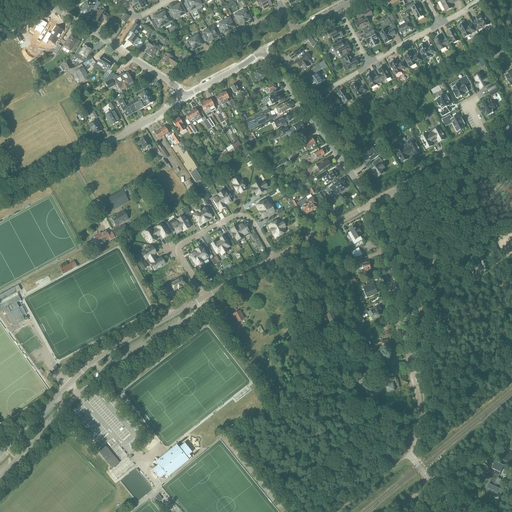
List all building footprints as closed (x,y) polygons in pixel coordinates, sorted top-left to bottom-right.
[(142,2),(135,6),(137,11),(145,7),(148,6),(145,0),(142,2)] [(188,1),(183,4),(188,13),(191,12),(192,13),(197,10),(191,0),(187,0),(188,1)] [(202,1),(201,0),(191,0),(197,10),(202,8),(201,6),(204,5),(202,1)] [(257,0),(256,1),(259,6),(261,4),(263,7),(264,9),(267,8),(272,5),(268,0),(257,0)] [(453,4),(459,0),(458,0),(440,0),(439,0),(446,12),(453,8),(451,4),(452,3),(453,4)] [(97,1),(95,3),(94,3),(93,3),(92,2),(90,2),(89,2),(88,2),(87,2),(87,3),(85,3),(84,3),(83,4),(82,4),(81,5),(84,7),(81,12),(87,16),(92,10),(95,12),(96,9),(100,3),(97,1)] [(188,13),(183,4),(179,6),(178,5),(175,7),(180,16),(185,14),(186,15),(188,13)] [(424,16),(418,5),(414,7),(412,4),(406,7),(408,11),(411,9),(417,20),(424,16)] [(172,10),(167,12),(170,18),(173,17),(174,19),(180,16),(175,7),(171,9),(172,10)] [(107,21),(110,16),(100,10),(99,11),(97,14),(93,20),(100,24),(103,20),(102,20),(103,19),(107,21)] [(239,13),(245,22),(248,20),(247,19),(252,17),(249,11),(246,12),(245,10),(239,13)] [(359,29),(359,30),(370,24),(369,24),(368,25),(366,21),(368,20),(366,18),(373,15),(370,10),(363,14),(365,17),(355,22),(357,26),(356,27),(358,30),(359,29)] [(170,18),(167,12),(163,15),(162,13),(159,15),(164,25),(166,28),(171,25),(170,23),(173,22),(172,21),(171,19),(170,18)] [(231,16),(233,20),(236,25),(240,23),(241,24),(245,22),(239,13),(234,16),(235,18),(233,20),(231,16)] [(484,14),(484,13),(482,14),(481,14),(480,13),(479,14),(478,14),(478,15),(478,16),(476,17),(476,18),(477,18),(479,22),(474,24),(477,30),(482,28),(490,24),(489,24),(484,14)] [(121,20),(125,23),(130,16),(125,14),(121,20)] [(389,17),(392,23),(398,20),(395,14),(389,17)] [(164,25),(159,15),(155,17),(156,19),(151,21),(156,31),(159,29),(159,28),(164,25)] [(229,19),(224,21),(229,31),(232,29),(232,28),(236,25),(231,16),(228,17),(229,19)] [(398,28),(402,35),(412,30),(409,25),(412,23),(409,17),(405,19),(408,23),(398,28)] [(46,26),(48,23),(46,23),(47,22),(43,19),(42,20),(41,19),(34,30),(40,34),(36,40),(40,42),(49,27),(48,27),(46,26)] [(219,27),(217,28),(220,34),(224,32),(225,33),(229,31),(224,21),(218,24),(219,27)] [(113,22),(108,29),(114,33),(119,26),(113,22)] [(464,38),(471,35),(471,34),(470,34),(475,31),(472,25),(467,28),(465,24),(465,23),(463,25),(462,24),(461,23),(460,24),(459,25),(460,26),(458,27),(458,28),(464,38),(463,38),(464,38)] [(495,24),(492,26),(497,34),(498,33),(501,32),(497,23),(495,24)] [(132,34),(127,41),(134,46),(139,40),(137,38),(140,35),(137,33),(135,31),(138,27),(134,24),(129,32),(132,34)] [(368,31),(366,32),(368,34),(367,35),(364,37),(368,44),(371,43),(373,47),(378,45),(375,40),(377,39),(374,33),(374,32),(372,29),(373,28),(371,26),(366,29),(368,31)] [(62,32),(63,31),(56,27),(51,35),(48,33),(44,40),(49,42),(50,40),(55,43),(56,42),(57,43),(59,39),(58,39),(60,35),(61,36),(63,33),(62,32)] [(220,34),(217,28),(215,29),(213,27),(208,30),(213,39),(216,37),(216,36),(220,34)] [(332,30),(327,33),(328,33),(331,39),(333,38),(334,41),(339,39),(340,39),(342,38),(342,37),(343,36),(343,35),(343,34),(341,32),(340,30),(337,32),(335,29),(332,30)] [(199,33),(204,42),(209,40),(209,41),(213,39),(208,30),(202,33),(204,35),(202,36),(201,33),(199,33)] [(380,33),(385,44),(392,40),(391,37),(392,36),(393,37),(396,35),(393,30),(388,32),(387,30),(380,33)] [(446,40),(449,45),(452,44),(459,41),(459,40),(453,30),(454,30),(453,30),(452,31),(451,30),(450,30),(449,30),(448,31),(448,32),(448,33),(447,33),(447,34),(449,37),(450,37),(449,38),(446,40)] [(204,42),(199,33),(198,34),(200,37),(199,38),(197,36),(192,38),(197,48),(201,46),(200,45),(204,42)] [(63,46),(71,51),(73,52),(75,48),(76,49),(80,42),(70,36),(66,42),(63,46)] [(449,45),(446,40),(443,41),(442,41),(442,40),(441,37),(439,38),(438,37),(437,37),(436,37),(435,37),(435,39),(435,40),(434,40),(434,41),(440,51),(439,51),(440,51),(446,47),(449,45)] [(197,48),(192,38),(186,41),(188,44),(185,45),(188,51),(193,49),(194,50),(197,48)] [(157,44),(156,46),(153,44),(153,43),(149,41),(145,46),(149,49),(146,54),(152,58),(156,51),(158,52),(161,47),(157,44)] [(339,43),(333,47),(336,52),(339,58),(341,57),(342,57),(348,53),(347,53),(351,51),(347,44),(344,45),(342,42),(339,43)] [(53,53),(56,55),(61,47),(58,45),(53,53)] [(420,48),(418,49),(419,49),(424,59),(424,60),(425,59),(426,61),(432,58),(431,56),(432,56),(431,56),(431,55),(436,53),(433,46),(428,49),(425,45),(426,45),(424,46),(423,45),(422,45),(421,45),(420,46),(420,47),(420,48)] [(91,50),(85,46),(82,51),(79,49),(74,57),(77,58),(83,62),(86,58),(91,50)] [(506,50),(503,46),(491,53),(493,57),(506,50)] [(294,53),(297,57),(297,56),(299,59),(296,61),(301,67),(302,67),(305,70),(312,64),(305,54),(304,55),(302,53),(304,51),(301,47),(294,53)] [(187,62),(191,56),(185,53),(181,58),(187,62)] [(418,54),(413,57),(411,53),(409,54),(408,53),(407,53),(406,53),(406,54),(405,55),(405,56),(404,57),(410,67),(410,68),(417,64),(416,63),(421,61),(418,54)] [(178,62),(172,58),(166,54),(161,62),(164,64),(165,64),(167,65),(169,63),(175,67),(178,62)] [(356,60),(355,59),(353,60),(350,55),(344,59),(346,64),(345,64),(349,70),(350,70),(351,70),(353,69),(354,68),(359,65),(358,63),(358,62),(357,60),(356,60)] [(99,73),(101,70),(103,71),(104,69),(107,71),(112,64),(102,57),(97,64),(100,66),(97,71),(99,73)] [(73,68),(69,60),(62,65),(60,66),(64,73),(66,72),(73,68)] [(391,64),(389,65),(395,75),(395,76),(402,72),(402,71),(402,72),(402,71),(407,69),(403,62),(398,65),(396,61),(397,61),(396,61),(394,62),(394,61),(393,61),(392,61),(391,62),(391,63),(391,64)] [(322,68),(319,64),(313,69),(316,73),(322,68)] [(75,72),(81,83),(88,79),(89,78),(83,67),(75,72)] [(377,77),(380,82),(383,81),(384,81),(391,78),(390,77),(390,78),(385,67),(383,68),(382,67),(381,67),(380,67),(380,68),(379,69),(380,70),(378,71),(380,74),(381,74),(381,75),(377,77)] [(265,76),(263,73),(262,74),(261,71),(259,70),(257,72),(256,71),(253,73),(255,76),(251,78),(253,83),(257,81),(257,80),(265,76)] [(325,80),(319,73),(310,80),(316,87),(325,80)] [(132,82),(128,74),(124,76),(124,75),(113,81),(112,80),(105,83),(109,89),(118,84),(121,90),(124,88),(124,89),(128,87),(127,85),(132,82)] [(380,82),(377,77),(374,78),(373,78),(373,77),(372,74),(370,75),(370,74),(369,74),(368,74),(367,75),(366,76),(367,77),(365,78),(366,78),(371,88),(378,84),(377,84),(380,82)] [(477,82),(475,83),(478,88),(479,87),(480,89),(488,86),(486,83),(488,82),(485,78),(484,79),(482,74),(481,75),(475,78),(477,82)] [(457,97),(458,98),(459,98),(458,97),(460,96),(461,97),(462,97),(461,95),(463,94),(464,95),(465,94),(464,93),(468,92),(466,89),(466,87),(464,84),(469,81),(466,76),(461,79),(463,83),(460,85),(459,84),(458,85),(457,86),(456,85),(455,86),(456,87),(454,88),(454,87),(452,88),(454,90),(453,91),(454,94),(455,95),(456,98),(457,97)] [(262,86),(260,82),(254,85),(255,86),(250,89),(252,92),(262,86)] [(356,98),(357,98),(358,99),(362,97),(361,96),(364,94),(363,94),(368,91),(365,85),(360,88),(357,84),(358,84),(358,83),(356,84),(355,84),(354,83),(353,84),(352,84),(352,85),(352,86),(350,87),(350,88),(351,87),(356,98)] [(239,87),(237,84),(231,87),(234,94),(237,92),(238,94),(243,91),(240,87),(239,87)] [(276,89),(275,87),(274,84),(266,88),(265,85),(262,87),(264,91),(265,91),(266,94),(268,93),(273,91),(276,89)] [(262,87),(250,93),(252,96),(263,90),(262,87)] [(142,100),(150,96),(149,94),(150,94),(148,90),(139,94),(141,98),(133,102),(135,104),(138,102),(142,100)] [(351,99),(343,90),(337,94),(340,97),(339,98),(341,100),(342,100),(345,104),(351,99)] [(248,94),(246,91),(243,92),(246,99),(252,96),(250,93),(248,94)] [(228,102),(227,99),(229,98),(225,92),(223,93),(223,92),(220,94),(225,104),(228,102)] [(280,93),(271,97),(271,98),(270,98),(269,96),(261,100),(263,104),(269,101),(271,106),(275,104),(274,103),(283,99),(280,93)] [(222,106),(225,104),(220,94),(217,95),(217,96),(215,97),(220,105),(222,105),(222,106)] [(447,107),(450,105),(448,102),(449,101),(447,96),(445,96),(445,95),(444,96),(441,97),(441,96),(440,97),(438,99),(437,99),(437,100),(436,101),(439,106),(440,105),(444,112),(440,113),(442,116),(449,112),(447,107)] [(132,105),(131,103),(126,106),(120,96),(115,99),(126,118),(136,112),(132,105)] [(138,102),(135,104),(132,105),(136,112),(154,102),(152,98),(151,99),(150,96),(142,100),(138,102)] [(338,108),(337,107),(338,106),(341,103),(337,98),(334,100),(331,96),(325,100),(328,104),(327,105),(330,108),(330,107),(332,110),(334,109),(334,110),(336,110),(338,109),(338,108)] [(494,110),(496,109),(490,99),(480,105),(482,108),(481,108),(484,114),(485,113),(487,116),(492,113),(492,114),(494,113),(493,113),(495,112),(494,110)] [(208,101),(208,100),(205,102),(212,115),(214,114),(212,111),(215,110),(210,100),(208,101)] [(112,111),(116,108),(112,101),(108,103),(112,111)] [(229,102),(233,112),(237,110),(232,101),(229,102)] [(205,102),(202,103),(202,104),(201,105),(204,111),(207,116),(210,115),(210,116),(212,115),(205,102)] [(290,108),(287,102),(276,108),(278,114),(290,108)] [(190,111),(195,119),(196,122),(202,119),(200,116),(199,116),(195,108),(193,110),(193,109),(190,111)] [(119,121),(114,110),(106,114),(112,125),(119,121)] [(195,119),(190,111),(187,112),(188,113),(185,114),(190,122),(195,119)] [(267,121),(263,112),(254,117),(254,118),(245,123),(249,130),(267,121)] [(290,114),(290,113),(286,115),(287,118),(284,119),(283,117),(273,122),(275,121),(277,126),(282,123),(283,127),(287,125),(285,123),(297,117),(295,114),(294,112),(290,114)] [(464,125),(465,124),(461,118),(460,118),(458,116),(455,117),(454,118),(452,119),(450,115),(442,120),(444,123),(448,121),(450,123),(452,122),(452,123),(457,132),(461,130),(461,131),(462,130),(465,128),(464,125)] [(207,120),(205,117),(202,119),(208,130),(212,128),(207,120)] [(375,122),(378,127),(385,124),(382,118),(382,119),(381,117),(375,121),(375,122)] [(103,130),(97,119),(88,124),(91,128),(92,128),(95,134),(103,130)] [(173,122),(180,133),(186,129),(180,119),(176,121),(176,120),(173,122)] [(289,130),(289,131),(293,137),(298,134),(297,132),(300,130),(302,132),(305,130),(304,127),(304,126),(303,125),(302,125),(301,123),(289,130)] [(189,126),(193,132),(194,132),(195,134),(198,133),(192,124),(189,126)] [(159,129),(164,136),(166,135),(167,135),(169,134),(164,126),(162,128),(161,127),(159,129)] [(435,141),(438,140),(439,142),(445,139),(443,135),(444,135),(443,134),(442,134),(438,126),(429,131),(435,141)] [(289,132),(286,128),(277,133),(276,134),(276,133),(272,136),(274,140),(279,137),(279,136),(280,136),(281,137),(284,135),(287,133),(289,132)] [(164,136),(159,129),(156,130),(156,131),(154,133),(159,140),(161,139),(161,138),(164,136)] [(357,132),(352,135),(357,144),(362,141),(363,142),(366,140),(365,139),(366,138),(364,135),(363,137),(359,131),(357,132)] [(427,135),(421,138),(424,144),(423,145),(424,146),(425,145),(427,149),(433,146),(432,143),(434,141),(429,131),(426,133),(427,135)] [(172,136),(178,144),(180,142),(175,134),(172,136)] [(246,140),(249,145),(254,142),(251,136),(246,140)] [(142,143),(139,145),(142,151),(144,150),(145,149),(145,148),(147,147),(149,149),(151,148),(150,145),(146,137),(143,138),(140,139),(140,140),(142,143)] [(311,138),(302,145),(306,151),(309,149),(308,148),(311,146),(313,148),(316,146),(315,144),(315,143),(311,138)] [(418,148),(415,143),(417,142),(415,138),(407,142),(408,143),(405,145),(410,155),(413,153),(414,156),(421,152),(419,149),(419,147),(418,148)] [(238,141),(232,145),(237,152),(242,148),(238,141)] [(290,148),(292,151),(298,147),(297,147),(299,146),(302,143),(300,141),(295,145),(294,144),(291,146),(292,147),(290,148)] [(408,159),(407,156),(410,155),(405,145),(401,147),(402,149),(397,152),(400,158),(399,158),(400,159),(402,162),(408,159)] [(366,161),(370,158),(371,157),(373,156),(375,159),(381,154),(378,149),(375,151),(372,147),(370,149),(369,147),(365,150),(366,152),(362,155),(366,161)] [(163,148),(160,150),(161,153),(162,154),(163,155),(166,159),(169,157),(163,148)] [(324,155),(321,150),(308,156),(307,154),(299,158),(301,162),(309,158),(312,157),(314,160),(324,155)] [(161,160),(168,171),(172,168),(165,158),(161,160)] [(382,170),(385,168),(382,164),(381,165),(379,163),(382,161),(380,158),(372,163),(375,168),(373,170),(375,173),(373,174),(376,178),(378,176),(378,177),(384,173),(382,170)] [(281,168),(288,164),(285,160),(278,164),(273,167),(275,171),(280,168),(281,168)] [(317,166),(315,163),(304,169),(305,171),(306,170),(308,173),(311,172),(319,168),(320,171),(330,165),(329,165),(330,164),(329,162),(328,162),(327,160),(317,166)] [(196,170),(191,174),(196,182),(201,179),(196,170)] [(322,173),(317,176),(319,179),(322,178),(323,178),(325,177),(329,182),(330,181),(331,182),(338,177),(337,176),(333,170),(328,174),(325,171),(322,173)] [(155,177),(152,172),(143,178),(146,182),(155,177)] [(240,192),(240,193),(245,191),(244,189),(245,189),(244,188),(246,187),(242,180),(241,181),(238,177),(237,177),(232,180),(232,181),(234,185),(231,186),(234,191),(236,190),(237,193),(240,192)] [(189,192),(196,188),(190,178),(183,183),(189,192)] [(336,189),(343,184),(344,184),(342,182),(341,181),(341,180),(336,183),(335,182),(332,184),(336,189)] [(259,182),(252,187),(252,188),(250,189),(252,193),(254,192),(255,194),(256,194),(257,195),(265,191),(264,189),(265,189),(262,184),(261,184),(259,182)] [(328,195),(329,196),(327,197),(329,201),(332,200),(333,201),(333,200),(334,201),(336,199),(336,198),(337,198),(336,196),(339,194),(336,189),(332,184),(329,186),(330,188),(329,188),(332,192),(328,195)] [(344,185),(343,184),(336,189),(339,194),(340,193),(340,194),(343,192),(343,191),(346,188),(344,185)] [(129,200),(124,190),(100,203),(105,212),(129,200)] [(224,206),(225,206),(231,202),(225,192),(224,193),(223,192),(218,195),(218,196),(224,206)] [(204,195),(201,196),(203,200),(207,206),(210,205),(207,200),(206,199),(204,195)] [(218,196),(212,199),(213,200),(211,201),(216,210),(218,209),(219,209),(220,210),(225,207),(225,206),(224,206),(218,196)] [(316,211),(318,209),(317,206),(321,203),(317,196),(313,198),(312,197),(306,200),(305,198),(312,211),(315,209),(316,211)] [(312,211),(305,198),(302,200),(304,203),(306,202),(307,203),(301,206),(304,212),(305,212),(306,214),(312,211)] [(260,212),(269,206),(266,200),(257,206),(257,207),(256,207),(258,211),(259,210),(260,212)] [(270,206),(269,206),(260,212),(259,212),(263,218),(274,212),(270,206)] [(198,208),(206,222),(209,220),(208,220),(212,217),(210,215),(212,214),(208,209),(207,209),(206,207),(202,209),(201,207),(198,208)] [(206,222),(198,208),(196,210),(197,212),(194,214),(200,225),(203,222),(204,223),(206,222)] [(112,218),(116,226),(124,221),(124,220),(128,218),(124,211),(120,213),(116,215),(116,216),(112,218)] [(177,220),(178,221),(183,231),(184,231),(190,228),(188,224),(186,219),(185,219),(183,216),(177,220)] [(271,232),(283,225),(282,223),(281,223),(279,220),(269,226),(271,229),(270,230),(271,232)] [(183,231),(178,221),(171,224),(177,234),(178,234),(183,231)] [(237,227),(244,238),(250,234),(247,229),(246,226),(245,227),(243,223),(242,224),(242,223),(238,226),(237,227)] [(118,228),(113,231),(116,237),(128,230),(125,224),(118,228)] [(154,228),(158,236),(161,234),(163,238),(169,235),(163,224),(157,227),(157,226),(154,228)] [(283,225),(271,232),(273,235),(273,234),(276,238),(276,237),(278,239),(284,236),(283,234),(286,232),(284,228),(285,228),(283,225)] [(348,233),(354,244),(362,240),(360,237),(362,236),(361,234),(362,234),(358,227),(357,227),(356,225),(350,229),(351,232),(348,233)] [(244,238),(237,227),(237,226),(231,229),(233,233),(232,233),(235,238),(236,238),(238,242),(244,238)] [(158,236),(154,228),(150,230),(150,229),(145,232),(148,236),(146,237),(148,241),(149,241),(150,243),(156,240),(155,237),(158,236)] [(102,233),(105,241),(110,238),(111,240),(115,237),(113,233),(110,234),(109,233),(108,234),(106,231),(102,233)] [(102,233),(95,237),(93,238),(92,240),(95,245),(97,245),(99,244),(105,241),(102,233)] [(221,241),(218,242),(224,252),(227,250),(227,248),(230,247),(224,237),(220,239),(221,241)] [(224,252),(218,242),(216,244),(215,242),(211,244),(217,254),(220,253),(220,254),(224,252)] [(146,259),(148,262),(155,258),(153,255),(156,253),(152,247),(150,249),(149,248),(145,250),(146,252),(142,255),(145,259),(146,259)] [(202,261),(208,258),(208,257),(210,256),(205,247),(203,248),(202,248),(201,248),(201,247),(195,250),(196,251),(202,261)] [(351,252),(354,258),(360,256),(362,255),(358,248),(351,252)] [(192,259),(189,260),(193,266),(195,264),(195,265),(197,264),(197,265),(198,265),(202,263),(203,262),(202,261),(196,251),(190,255),(192,259)] [(451,255),(448,251),(441,256),(444,260),(451,255)] [(425,252),(418,253),(420,273),(428,272),(425,252)] [(476,255),(469,258),(474,269),(481,266),(476,255)] [(362,256),(355,258),(356,262),(358,268),(360,268),(361,273),(365,272),(364,271),(371,269),(369,262),(362,264),(362,260),(363,260),(362,256)] [(155,258),(148,262),(149,265),(151,265),(152,265),(154,269),(153,269),(154,270),(165,264),(161,258),(157,260),(155,258)] [(74,262),(60,270),(63,274),(77,267),(74,262)] [(166,267),(159,272),(161,276),(165,274),(168,279),(178,273),(174,266),(168,270),(166,267)] [(174,290),(168,294),(170,298),(180,292),(178,289),(182,287),(181,286),(185,284),(181,278),(171,284),(174,290)] [(368,285),(363,287),(367,297),(377,293),(375,287),(373,288),(371,284),(370,284),(368,285)] [(18,308),(19,307),(17,303),(21,300),(18,295),(15,296),(14,294),(21,290),(18,285),(0,295),(0,312),(2,311),(3,312),(5,312),(6,315),(7,314),(14,326),(25,320),(18,308)] [(217,306),(223,317),(230,314),(224,303),(217,306)] [(372,320),(382,315),(380,312),(382,310),(379,305),(368,312),(366,308),(364,309),(364,310),(358,314),(359,316),(361,315),(361,316),(368,312),(372,320)] [(240,311),(233,315),(237,322),(244,319),(240,311)] [(336,322),(331,312),(326,314),(330,324),(336,322)] [(428,318),(429,324),(437,323),(439,333),(448,331),(446,321),(453,320),(452,314),(439,316),(439,314),(431,315),(432,318),(428,318)] [(232,328),(228,321),(224,323),(230,333),(235,330),(233,327),(232,328)] [(363,352),(358,356),(365,363),(368,361),(365,356),(366,356),(363,352)] [(364,377),(358,382),(372,399),(378,394),(364,377)] [(394,389),(399,388),(397,380),(396,380),(395,378),(386,380),(387,385),(385,385),(387,392),(395,390),(394,389)] [(179,448),(176,444),(176,445),(177,445),(156,462),(155,461),(155,462),(158,465),(153,470),(152,469),(160,479),(160,478),(159,478),(165,473),(168,477),(167,476),(188,459),(189,460),(188,459),(191,457),(189,454),(191,452),(192,453),(192,452),(184,443),(185,444),(179,448)] [(119,463),(109,451),(104,445),(98,450),(112,468),(119,463)] [(500,464),(504,465),(505,463),(509,465),(511,467),(511,452),(508,451),(504,460),(502,459),(500,464)] [(504,465),(500,464),(499,463),(500,463),(498,463),(495,461),(492,468),(495,470),(492,478),(494,479),(495,478),(494,478),(495,477),(498,478),(504,465)] [(493,482),(492,485),(489,483),(485,491),(500,498),(503,490),(496,487),(498,484),(499,485),(502,480),(498,478),(495,477),(494,478),(495,478),(494,479),(492,478),(490,481),(493,482)]
